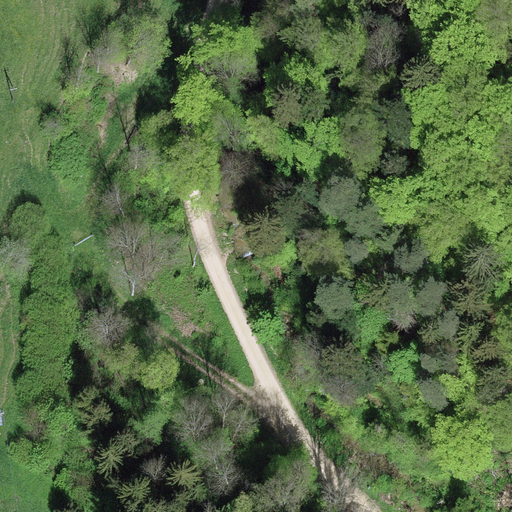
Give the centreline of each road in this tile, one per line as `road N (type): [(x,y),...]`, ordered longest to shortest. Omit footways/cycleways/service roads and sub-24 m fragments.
road 1 (track): [(216,0),(190,133),(196,205),(287,412),(314,458),(363,511)]
road 2 (track): [(30,160),(151,331),(258,402),(287,412)]
